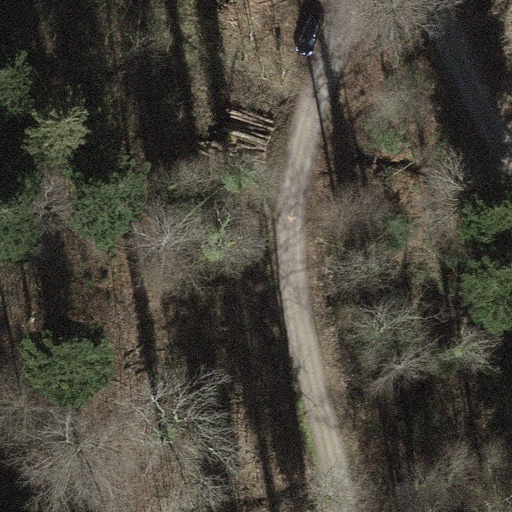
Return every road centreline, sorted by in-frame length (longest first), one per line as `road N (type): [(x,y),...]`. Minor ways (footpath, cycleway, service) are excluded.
road 1 (track): [(360,0),(314,113),(291,265),(296,318),(347,511)]
road 2 (track): [(436,0),(470,85),(511,158)]
